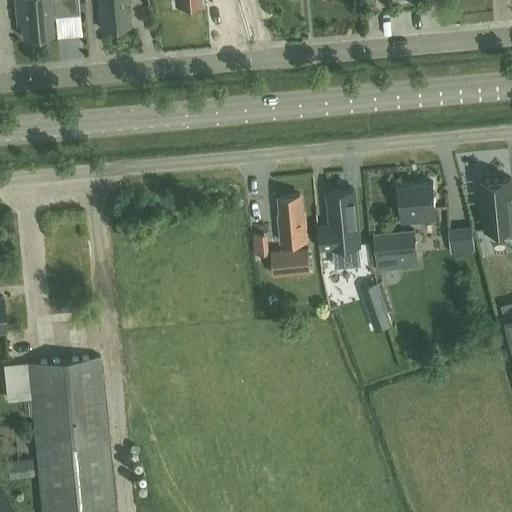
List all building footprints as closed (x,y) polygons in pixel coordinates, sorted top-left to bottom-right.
[(51,17),(55,16),(79,14),(78,0),(14,0),(16,20),(21,20),(22,37),(53,34),(51,17)] [(128,0),(97,0),(100,28),(107,28),(107,29),(124,28),(124,27),(130,26),(128,0)] [(511,187),(511,178),(481,181),(486,228),(502,227),(503,235),(511,234),(511,187)] [(421,210),(436,208),(433,182),(398,185),(402,221),(422,219),(421,210)] [(360,245),(360,241),(355,189),(328,192),(331,225),(319,226),(321,249),(360,245)] [(282,242),(307,240),(305,210),(301,210),(300,194),(280,196),(282,212),(279,213),(282,242)] [(376,257),(416,253),(413,228),(374,232),(376,257)] [(274,274),(310,271),(308,249),(272,252),(274,274)] [(42,511),(114,511),(100,355),(28,362),(42,511)] [(4,394),(29,393),(28,357),(3,358),(4,394)] [(9,478),(34,475),(31,458),(7,461),(9,478)]
